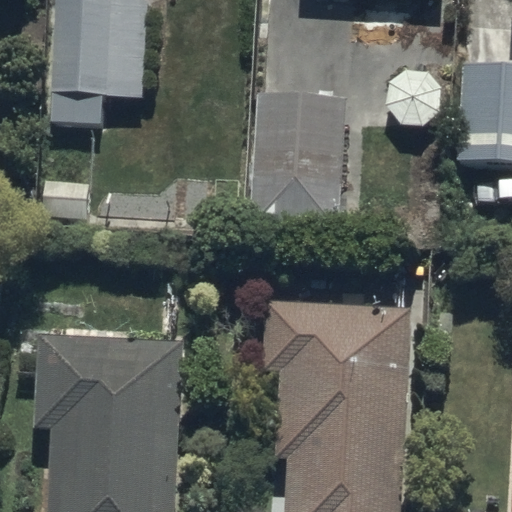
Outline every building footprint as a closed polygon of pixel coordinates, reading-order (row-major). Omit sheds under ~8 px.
[(148,107),(150,0),(55,0),(52,142),(108,144),(109,106),(148,107)] [(511,0),(496,0),(494,27),(511,27),(511,0)] [(511,40),(455,38),(450,139),(511,142),(511,40)] [(353,105),(258,97),(247,232),(342,239),(353,105)] [(400,511),(411,316),(269,309),(265,382),(279,383),(274,471),(291,472),(288,511),(400,511)] [(175,511),(184,347),(44,340),(39,436),(56,437),(52,511),(175,511)]
